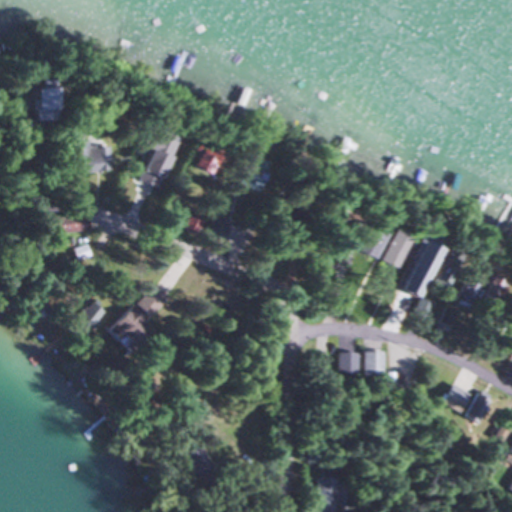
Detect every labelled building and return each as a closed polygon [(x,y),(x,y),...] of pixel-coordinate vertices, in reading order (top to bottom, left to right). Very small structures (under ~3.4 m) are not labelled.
[(29,121),(49,121),(49,79),(29,79),(29,121)] [(167,137),(141,130),(132,160),(159,167),(167,137)] [(67,144),(67,172),(104,173),(104,145),(67,144)] [(208,147),(188,149),(190,172),(210,170),(208,147)] [(144,212),(152,195),(138,188),(130,206),(144,212)] [(197,221),(182,215),(176,230),(191,236),(197,221)] [(226,222),(207,215),(198,239),(216,246),(226,222)] [(82,232),(82,216),(51,216),(51,232),(82,232)] [(401,238),(387,231),(372,260),(386,267),(401,238)] [(447,300),(461,305),(471,279),(458,273),(447,300)] [(499,284),(486,277),(473,301),(486,308),(499,284)] [(127,304),(141,319),(161,299),(147,284),(127,304)] [(62,323),(75,335),(98,310),(84,298),(62,323)] [(98,330),(119,350),(142,326),(122,306),(98,330)] [(448,312),(438,308),(432,324),(443,328),(448,312)] [(378,351),(358,351),(358,376),(378,376),(378,351)] [(447,382),(434,405),(470,425),(483,403),(447,382)] [(511,469),(499,489),(511,497),(511,469)] [(329,511),(330,504),(339,504),(340,480),(329,480),(330,472),(311,471),(310,511),(329,511)]
